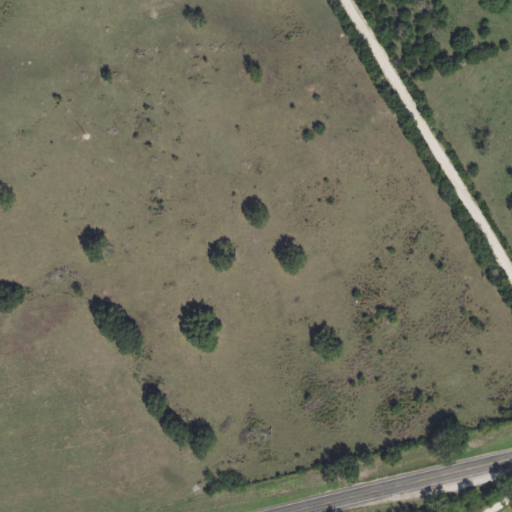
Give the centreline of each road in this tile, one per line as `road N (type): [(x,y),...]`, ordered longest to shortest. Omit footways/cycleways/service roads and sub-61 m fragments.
road 1 (residential): [(511,302),(330,0)]
road 2 (primary): [(284,511),(511,456)]
